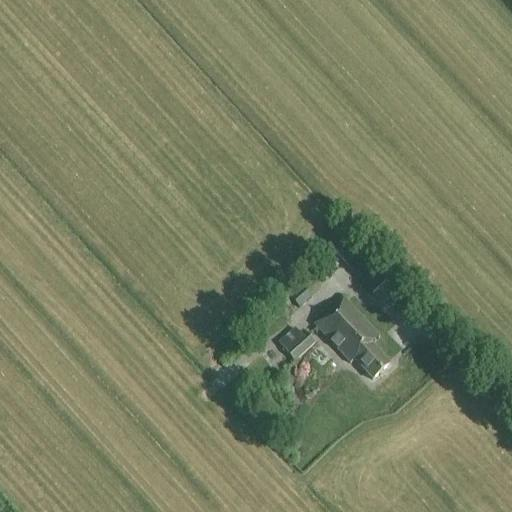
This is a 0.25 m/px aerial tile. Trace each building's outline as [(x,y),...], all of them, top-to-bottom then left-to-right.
[(328,249),(348,271),(366,255),(346,232),(328,249)] [(371,296),(389,280),(367,256),(350,273),(371,296)] [(389,367),(371,347),(379,340),(343,301),(314,327),(350,366),(354,362),(372,382),(389,367)] [(304,341),(295,331),(278,345),(294,363),(315,345),(308,338),(304,341)] [(268,353),(249,368),(257,377),(276,362),(273,359),(276,357),(273,353),(270,356),(268,353)]
